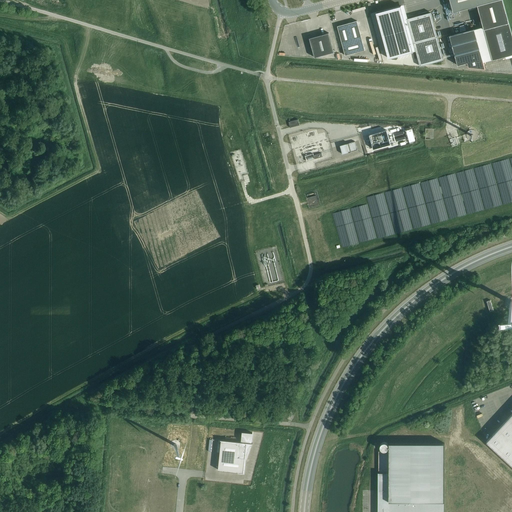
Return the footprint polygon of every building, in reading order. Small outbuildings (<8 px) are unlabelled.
[(450,0),(453,11),(477,5),(483,26),(474,29),(482,58),(483,62),(511,54),(511,35),(502,0),(450,0)] [(388,58),(416,50),(407,19),(405,19),(401,6),(376,12),(388,58)] [(420,66),(443,60),(431,12),(407,19),(420,66)] [(345,55),(365,50),(357,21),(337,26),(345,55)] [(485,68),(482,58),(474,29),(449,36),(457,65),(467,62),(468,66),(485,68)] [(314,57),(334,52),(329,33),(309,38),(314,57)] [(290,127),(300,125),(298,119),(288,122),(290,127)] [(411,128),(406,129),(409,141),(415,139),(411,128)] [(471,130),(471,128),(468,128),(469,130),(469,131),(468,131),(467,132),(467,133),(466,133),(466,134),(462,135),(464,141),(469,140),(470,141),(471,141),(472,141),(473,141),(474,141),(474,140),(475,140),(476,139),(481,138),(480,135),(477,135),(477,134),(477,133),(476,132),(476,131),(475,131),(474,130),(473,130),(472,130),(471,130)] [(342,154),(357,150),(355,141),(340,145),(342,154)] [(511,413),(486,441),(511,465),(511,413)] [(246,430),(246,439),(257,440),(257,431),(246,430)] [(221,440),(218,470),(243,472),(245,458),(246,458),(252,443),(253,443),(221,439),(221,440)] [(388,445),(387,443),(385,442),(383,442),(382,443),(380,444),(380,446),(380,448),(381,449),(383,450),(385,450),(387,450),(388,448),(388,446),(388,445)] [(444,511),(445,443),(389,443),(389,451),(379,451),(378,511),(444,511)]
